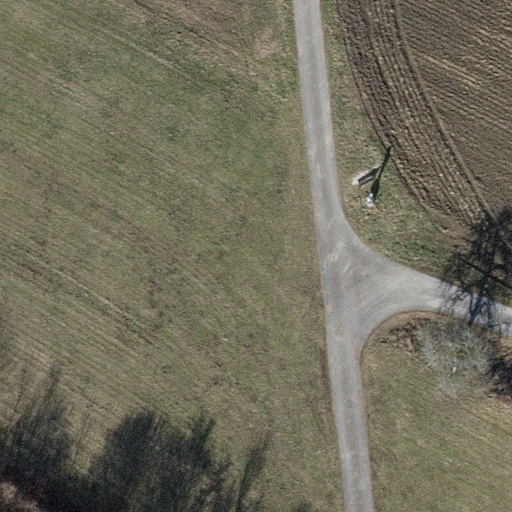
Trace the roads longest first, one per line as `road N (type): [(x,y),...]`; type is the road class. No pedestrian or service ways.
road 1 (track): [(327,0),(351,284)]
road 2 (track): [(351,284),(377,511)]
road 3 (track): [(351,284),(511,327)]
